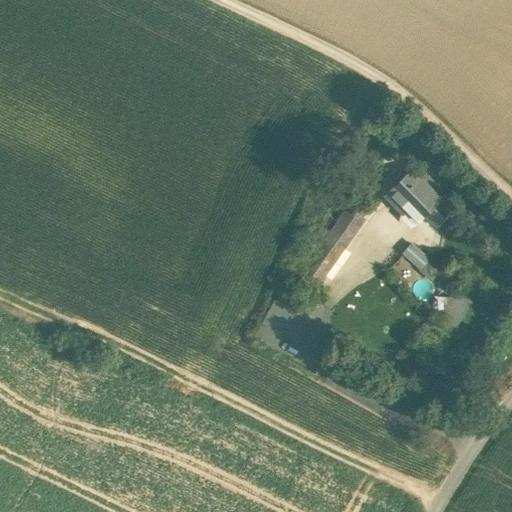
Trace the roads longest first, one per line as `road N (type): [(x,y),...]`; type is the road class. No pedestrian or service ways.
road 1 (unclassified): [(511,196),(406,96),(346,56),(223,0)]
road 2 (unclassified): [(511,397),(436,511)]
